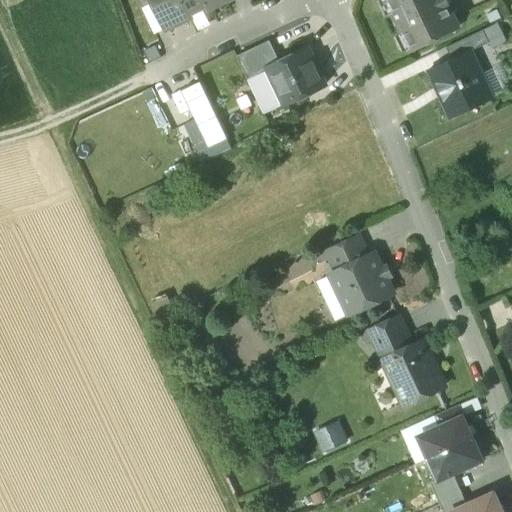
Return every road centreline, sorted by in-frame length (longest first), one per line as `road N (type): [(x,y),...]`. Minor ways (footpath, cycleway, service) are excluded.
road 1 (track): [(0,15),(229,511)]
road 2 (residential): [(511,439),(331,0)]
road 3 (residential): [(143,78),(315,0)]
road 4 (track): [(0,136),(143,78)]
